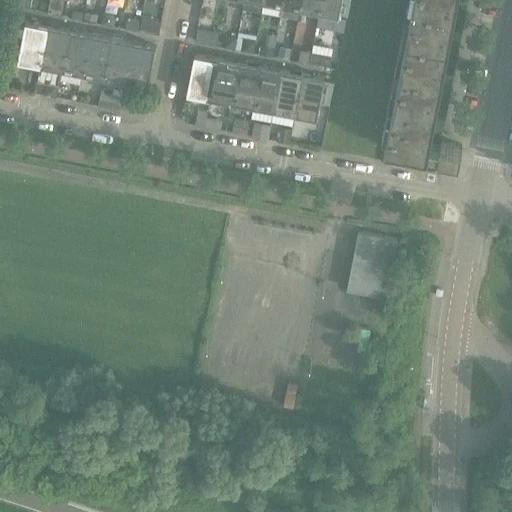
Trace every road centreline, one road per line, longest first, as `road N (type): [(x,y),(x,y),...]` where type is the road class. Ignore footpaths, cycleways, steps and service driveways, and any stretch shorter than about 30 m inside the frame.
road 1 (residential): [(158,136),(480,202)]
road 2 (residential): [(480,202),(511,36)]
road 3 (residential): [(0,106),(158,136)]
road 4 (residential): [(158,136),(184,0)]
road 5 (residential): [(444,444),(456,313)]
